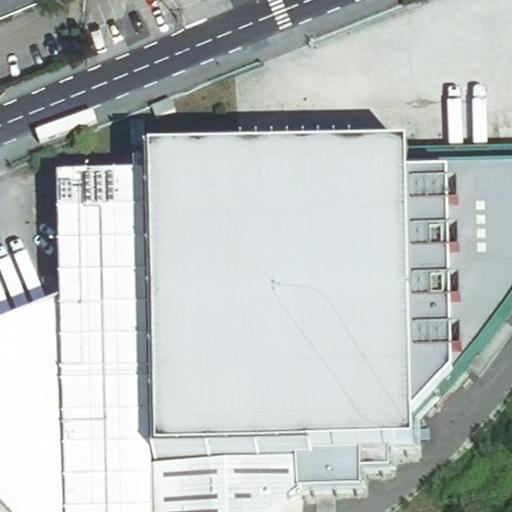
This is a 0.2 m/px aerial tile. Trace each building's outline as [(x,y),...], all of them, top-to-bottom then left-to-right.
[(0,0),(0,11),(28,0),(0,0)] [(153,123),(174,114),(169,102),(148,110),(153,123)] [(142,126),(128,126),(128,149),(142,149),(142,126)] [(511,175),(409,177),(409,157),(151,162),(158,464),(296,456),(296,465),(298,494),(345,491),(345,483),(367,481),(366,466),(385,465),(384,452),(426,422),(464,388),(489,361),(511,330),(511,175)] [(149,473),(143,184),(56,186),(59,309),(0,333),(0,511),(280,511),(298,499),(298,494),(296,465),(149,473)]
